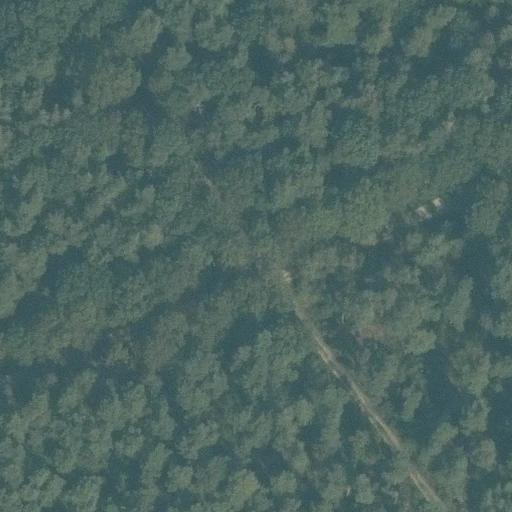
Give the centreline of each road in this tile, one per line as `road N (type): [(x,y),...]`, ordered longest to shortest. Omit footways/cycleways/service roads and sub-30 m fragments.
road 1 (track): [(57,0),(438,511)]
road 2 (track): [(0,382),(511,177)]
